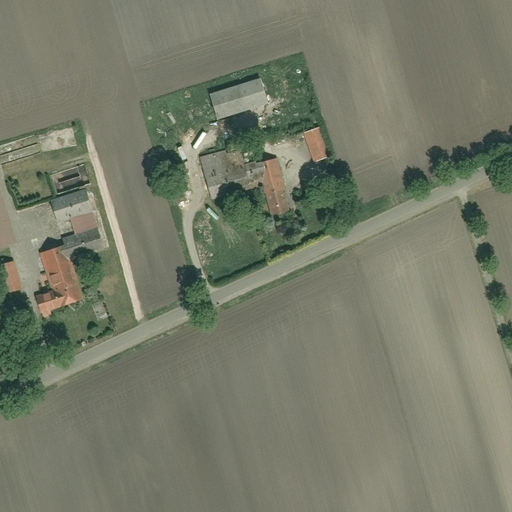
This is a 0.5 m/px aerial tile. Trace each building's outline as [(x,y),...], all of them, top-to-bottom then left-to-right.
[(211,99),(218,125),(272,111),(265,85),(211,99)] [(323,127),(304,133),(314,166),(334,159),(323,127)] [(206,160),(214,196),(265,185),(271,213),(292,209),(282,161),(245,169),(242,153),(206,160)] [(13,187),(19,211),(57,201),(51,177),(13,187)] [(0,185),(0,249),(19,243),(0,185)] [(59,244),(61,249),(43,255),(56,296),(37,302),(42,317),(86,303),(74,266),(109,255),(103,236),(104,235),(97,216),(90,195),(54,207),(60,227),(74,223),(78,237),(59,244)] [(14,265),(0,270),(0,271),(9,297),(23,292),(14,265)]
